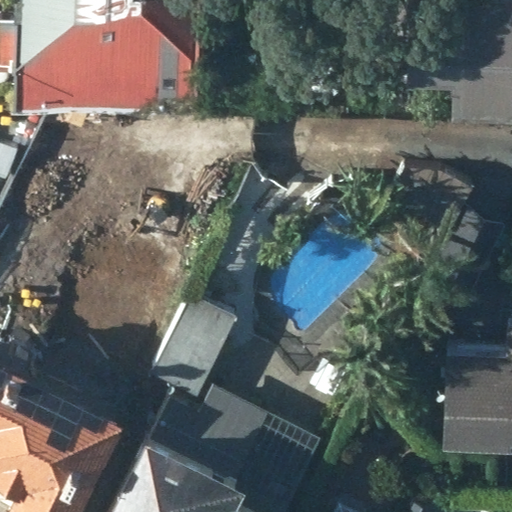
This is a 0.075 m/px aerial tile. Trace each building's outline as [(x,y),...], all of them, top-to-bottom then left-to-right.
[(0,0),(0,54),(21,55),(19,97),(207,105),(212,0),(0,0)] [(511,0),(472,0),(467,101),(511,102),(511,0)] [(478,284),(511,218),(511,217),(472,196),(437,263),(478,284)] [(9,505),(23,511),(78,511),(155,361),(148,358),(174,307),(155,298),(141,247),(95,223),(46,238),(3,324),(0,323),(0,473),(20,483),(9,505)] [(453,431),(511,432),(511,336),(456,334),(453,431)] [(272,399),(216,370),(202,398),(176,384),(173,382),(108,511),(299,511),(304,503),(251,477),(259,460),(246,453),(272,401),(272,399)] [(443,511),(418,500),(412,511),(443,511)]
